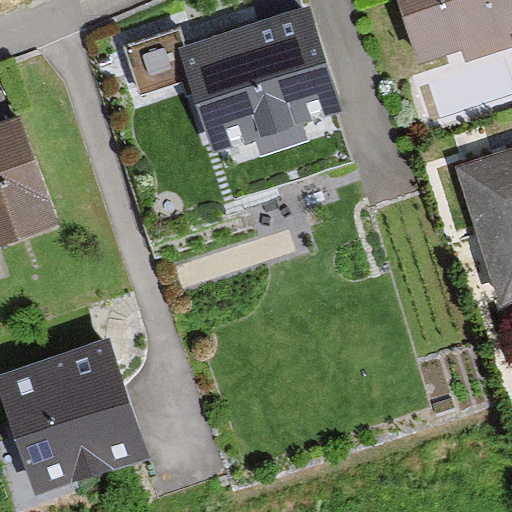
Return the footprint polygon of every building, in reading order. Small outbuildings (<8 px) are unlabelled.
[(511,0),(404,0),(431,71),(511,40),(511,0)] [(310,1),(179,46),(214,149),(346,103),(310,1)] [(23,119),(0,127),(0,246),(60,226),(23,119)] [(511,149),(457,168),(506,313),(511,310),(511,149)] [(109,337),(0,373),(0,391),(35,494),(149,458),(109,337)]
